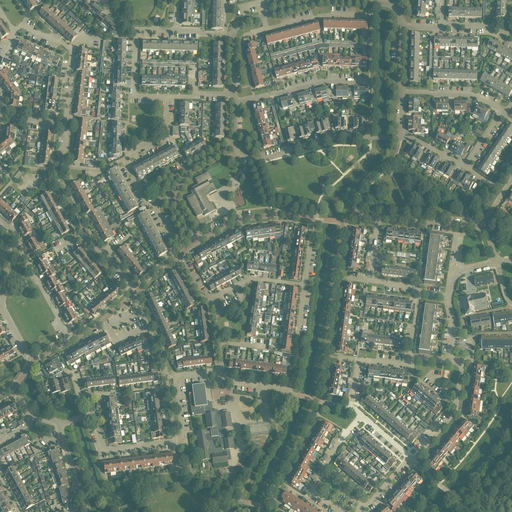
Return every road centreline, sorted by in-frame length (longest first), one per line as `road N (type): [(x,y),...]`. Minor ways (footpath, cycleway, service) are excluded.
road 1 (residential): [(220,372),(176,378),(178,440),(103,449),(92,415)]
road 2 (residential): [(133,294),(85,238),(57,186),(64,124)]
road 3 (residential): [(235,103),(325,81),(398,82)]
road 4 (residential): [(64,124),(70,51),(14,29),(0,10)]
road 5 (residential): [(167,199),(146,201),(124,161),(165,138),(166,96)]
road 6 (residential): [(31,362),(2,306),(9,246),(0,238)]
road 7 (residential): [(263,16),(272,28),(322,15),(368,15),(371,2)]
road 8 (residential): [(362,416),(312,489),(341,511)]
road 9 (residential): [(254,162),(336,137),(375,137)]
road 10 (residential): [(195,241),(233,220),(313,218)]
